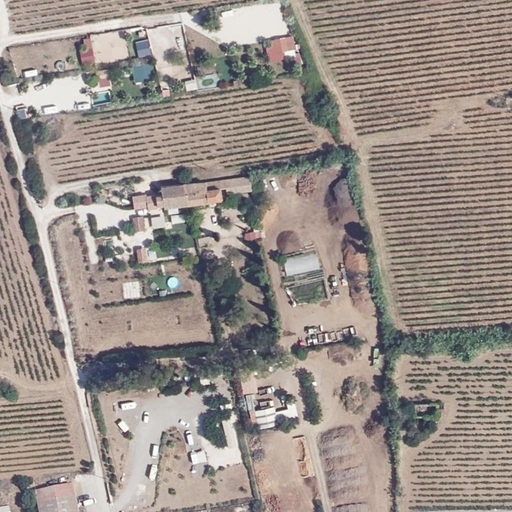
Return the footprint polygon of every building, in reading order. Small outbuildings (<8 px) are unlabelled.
[(272,38),(275,53),(283,52),(284,57),(295,55),(292,34),(272,38)] [(137,57),(151,54),(147,39),(134,42),(137,57)] [(92,47),(79,49),(81,64),(94,62),(92,47)] [(263,56),(251,58),(252,70),(264,68),(263,56)] [(143,65),(130,69),(134,83),(147,79),(143,65)] [(58,78),(60,93),(75,91),(73,76),(58,78)] [(90,92),(71,94),(73,109),(92,106),(90,92)] [(285,190),(305,187),(303,176),(284,179),(285,190)] [(253,193),(251,178),(226,180),(227,189),(227,195),(253,193)] [(226,180),(206,182),(184,184),(185,193),(187,193),(188,204),(223,200),(222,190),(227,189),(226,180)] [(255,193),(263,192),(262,183),(253,184),(255,193)] [(165,206),(165,207),(188,204),(187,193),(185,193),(184,184),(161,186),(163,195),(165,206)] [(134,195),(146,193),(145,186),(132,188),(134,195)] [(149,216),(150,227),(164,227),(164,216),(149,216)] [(265,216),(258,218),(269,256),(276,255),(265,216)] [(145,217),(134,218),(136,232),(147,231),(145,217)] [(244,234),(247,242),(260,237),(257,229),(244,234)] [(147,247),(136,248),(137,262),(149,260),(147,247)] [(318,270),(317,255),(284,258),(286,272),(318,270)] [(254,369),(241,369),(242,392),(255,391),(254,369)] [(245,395),(247,409),(253,408),(252,394),(245,395)] [(289,415),(295,414),(293,401),(287,402),(289,415)] [(414,414),(437,414),(436,402),(415,402),(414,414)] [(258,426),(278,421),(274,403),(254,408),(258,426)] [(227,447),(235,445),(231,417),(222,418),(227,447)] [(40,511),(79,511),(73,483),(36,491),(40,511)]
